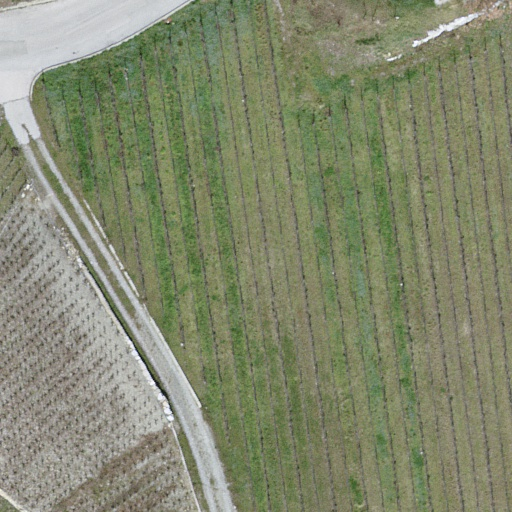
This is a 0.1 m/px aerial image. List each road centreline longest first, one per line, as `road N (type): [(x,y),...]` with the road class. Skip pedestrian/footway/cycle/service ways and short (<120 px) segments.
road 1 (track): [(0,70),(204,408),(226,511)]
road 2 (unclassified): [(0,47),(61,31),(118,0)]
